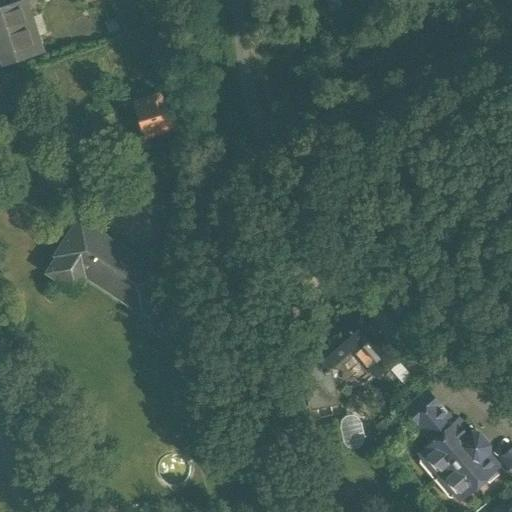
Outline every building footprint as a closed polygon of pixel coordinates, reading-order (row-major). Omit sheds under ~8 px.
[(12,7),(0,10),(0,13),(1,16),(0,15),(0,55),(1,55),(4,63),(23,57),(20,49),(39,43),(26,3),(12,7)] [(155,93),(152,94),(150,95),(149,96),(133,101),(144,139),(171,130),(164,105),(161,96),(160,95),(159,94),(157,93),(155,93)] [(184,99),(164,105),(171,130),(185,126),(184,99)] [(181,199),(159,185),(144,207),(166,221),(181,199)] [(166,276),(79,219),(74,227),(68,223),(60,234),(66,238),(55,255),(57,256),(46,271),(59,280),(65,271),(81,281),(88,271),(125,295),(122,299),(142,312),(166,276)] [(308,268),(290,282),(297,292),(310,282),(315,278),(308,268)] [(297,292),(293,296),(300,305),(318,291),(310,282),(297,292)] [(399,356),(359,312),(311,354),(326,371),(329,368),(359,342),(384,369),(399,356)] [(425,366),(412,352),(401,362),(408,370),(413,376),(414,376),(425,366)] [(303,359),(302,361),(309,409),(334,405),(329,368),(326,371),(311,354),(308,354),(306,355),(304,356),(303,359)] [(425,389),(414,376),(413,376),(408,370),(403,374),(419,394),(425,389)] [(446,413),(425,388),(425,389),(419,394),(404,407),(425,431),(446,413)] [(457,420),(454,422),(446,413),(425,431),(433,441),(424,449),(426,452),(443,471),(483,437),(477,431),(471,430),(468,433),(457,420)] [(483,437),(443,471),(460,491),(462,494),(496,465),(485,452),(488,450),(488,444),(483,437)] [(511,448),(501,457),(511,470),(511,448)] [(443,471),(426,452),(419,457),(419,462),(433,479),(443,471)] [(163,461),(157,484),(178,489),(184,467),(163,461)] [(460,491),(443,471),(433,479),(448,497),(453,497),(460,491)]
